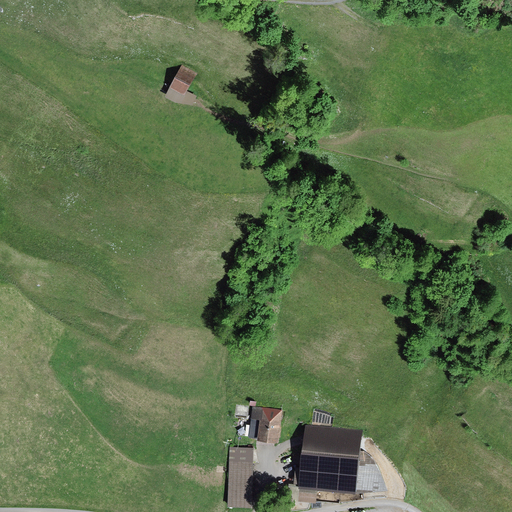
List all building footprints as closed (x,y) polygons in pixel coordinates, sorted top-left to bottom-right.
[(198,74),(182,65),(167,95),(178,100),(195,103),(198,95),(189,90),(198,74)] [(284,408),(253,406),(251,436),(282,439),(284,408)] [(363,430),(307,424),(303,465),(301,482),(300,501),(317,502),(319,488),(358,491),(363,430)] [(256,446),(231,447),(230,504),(255,505),(256,446)] [(367,454),(363,454),(358,491),(388,489),(374,458),(367,454)]
